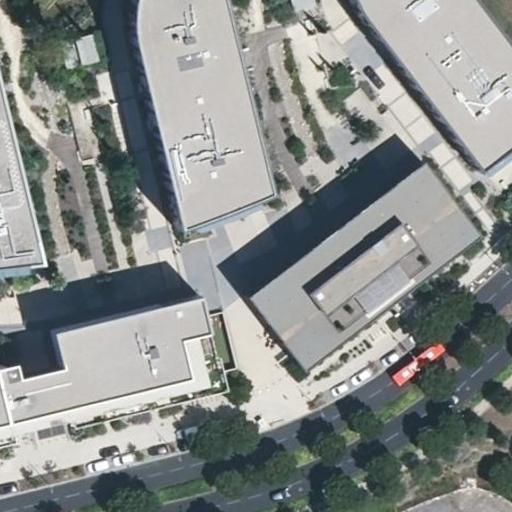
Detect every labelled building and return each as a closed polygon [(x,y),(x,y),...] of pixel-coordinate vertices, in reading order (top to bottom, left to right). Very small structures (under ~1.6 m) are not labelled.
[(265,194),(218,0),(130,0),(127,16),(132,41),(173,228),(265,194)] [(386,43),(481,166),(490,158),(511,141),(511,50),(473,0),(356,0),(359,8),(386,43)] [(0,264),(37,261),(0,99),(0,264)] [(413,158),(239,292),(299,369),(473,234),(413,158)] [(0,438),(3,438),(2,429),(58,414),(195,383),(183,331),(198,328),(191,290),(42,326),(50,362),(6,373),(2,358),(0,358),(0,438)] [(204,354),(198,328),(183,331),(195,383),(58,414),(61,424),(153,403),(217,389),(209,353),(204,354)] [(19,333),(23,364),(44,361),(40,330),(19,333)]
